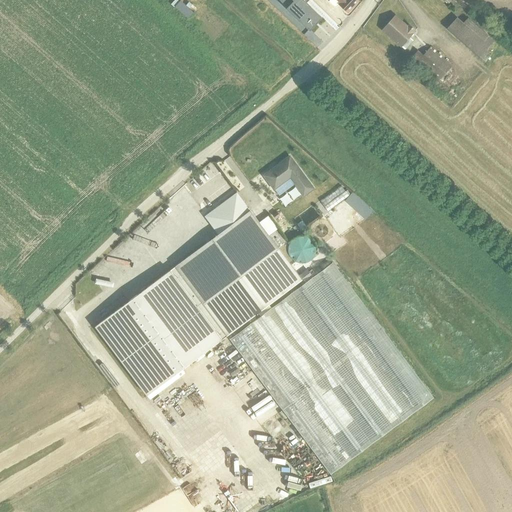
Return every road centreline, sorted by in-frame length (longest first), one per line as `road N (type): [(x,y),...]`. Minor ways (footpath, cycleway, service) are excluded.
road 1 (unknown): [(170,183),(180,234),(91,305),(86,336),(153,418),(242,473)]
road 2 (unclassified): [(305,73),(70,271),(0,343)]
road 3 (unclassified): [(511,254),(305,73)]
